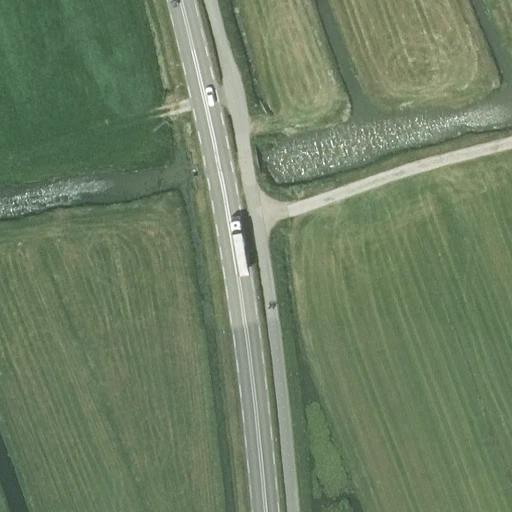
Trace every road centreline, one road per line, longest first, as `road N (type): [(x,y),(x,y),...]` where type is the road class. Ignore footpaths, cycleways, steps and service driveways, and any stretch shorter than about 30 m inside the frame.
road 1 (unclassified): [(293,511),(253,204),(209,0)]
road 2 (primary): [(260,511),(225,208),(181,0)]
road 3 (track): [(511,140),(255,220)]
